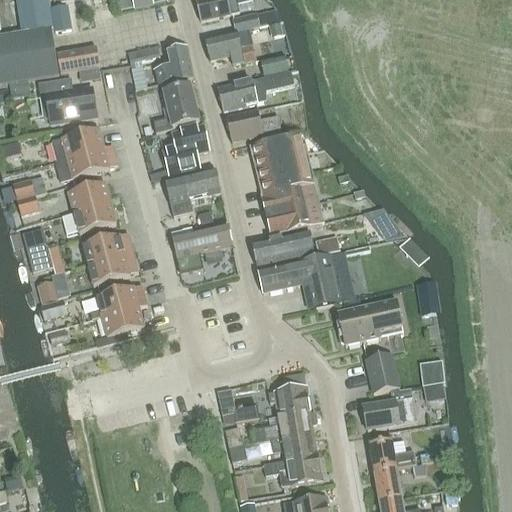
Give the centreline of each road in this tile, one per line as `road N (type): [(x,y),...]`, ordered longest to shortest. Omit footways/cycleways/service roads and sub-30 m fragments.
road 1 (residential): [(183,0),(259,318),(300,351)]
road 2 (residential): [(127,132),(197,378),(300,351)]
road 3 (residential): [(300,351),(325,378),(349,511)]
